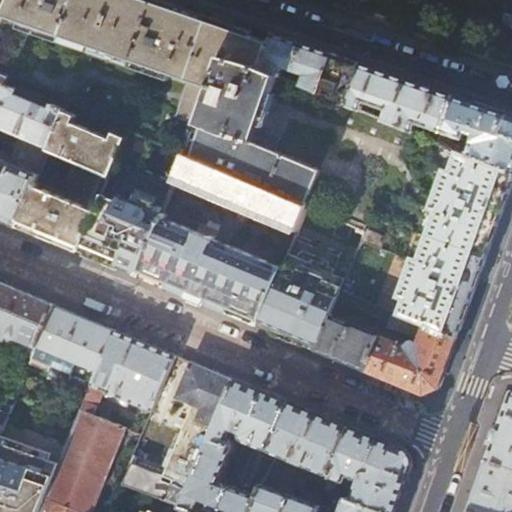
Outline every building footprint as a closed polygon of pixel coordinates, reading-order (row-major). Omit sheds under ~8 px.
[(303,86),(280,76),(263,69),(272,43),(220,25),(170,7),(148,0),(10,0),(0,22),(0,73),(8,77),(21,83),(56,98),(68,103),(131,129),(187,153),(307,204),(367,229),(355,258),(342,291),(409,318),(470,155),(451,147),(440,143),(414,132),(387,120),(363,111),(348,105),(331,97),(321,93),(303,86)] [(275,33),(272,43),(263,69),(280,76),(284,67),(307,75),(303,86),(321,93),(324,86),(335,54),(298,41),(275,33)] [(349,59),(335,54),(324,86),(334,90),(331,97),(348,105),(362,63),(349,59)] [(403,77),(362,63),(348,105),(363,111),(366,102),(390,111),(387,120),(414,132),(418,123),(443,132),(455,95),(403,77)] [(0,97),(8,77),(0,73),(0,97)] [(14,97),(21,83),(8,77),(0,97),(0,124),(51,146),(65,110),(68,103),(56,98),(50,112),(44,109),(44,108),(22,98),(22,100),(14,97)] [(511,114),(476,102),(455,95),(443,132),(440,143),(451,147),(455,136),(465,139),(467,132),(476,136),(470,155),(511,172),(511,114)] [(79,115),(65,110),(51,146),(49,149),(112,175),(128,136),(118,131),(115,138),(76,121),(79,115)] [(131,129),(128,136),(112,175),(106,187),(101,199),(96,211),(79,250),(103,260),(137,274),(162,216),(176,180),(187,153),(131,129)] [(187,153),(176,180),(296,231),(307,204),(187,153)] [(511,184),(511,172),(470,155),(409,318),(457,338),(467,310),(488,251),(511,188),(511,184)] [(0,217),(18,225),(35,184),(39,175),(0,158),(0,217)] [(96,211),(35,184),(18,225),(46,236),(79,250),(96,211)] [(96,197),(101,199),(106,187),(100,185),(96,197)] [(198,231),(162,216),(137,274),(197,299),(259,325),(282,266),(215,238),(218,231),(202,224),(198,231)] [(355,258),(295,233),(282,266),(259,325),(295,340),(319,349),(327,330),(332,315),(337,303),(342,291),(355,258)] [(18,290),(0,281),(0,439),(13,407),(3,403),(0,410),(0,331),(1,332),(0,333),(0,354),(8,358),(12,356),(13,355),(16,348),(29,353),(29,351),(31,353),(35,352),(36,352),(38,347),(55,305),(18,290)] [(342,291),(337,303),(388,323),(387,326),(420,339),(418,343),(413,341),(407,343),(406,345),(332,315),(327,330),(319,349),(376,373),(426,394),(439,388),(455,344),(457,338),(409,318),(342,291)] [(83,316),(55,305),(38,347),(36,352),(31,364),(51,371),(48,379),(63,386),(68,388),(71,381),(91,389),(115,330),(83,316)] [(83,410),(100,416),(106,401),(101,400),(105,391),(153,410),(176,355),(139,340),(115,330),(91,389),(83,410)] [(213,426),(216,428),(236,380),(212,370),(192,362),(176,397),(190,403),(188,406),(193,408),(194,405),(202,409),(197,420),(213,426)] [(218,511),(253,511),(265,484),(267,478),(275,459),(267,455),(290,402),(253,387),(236,380),(216,428),(213,436),(183,507),(197,511),(200,511),(204,502),(220,508),(218,511)] [(511,389),(509,398),(493,446),(488,459),(511,467),(511,389)] [(322,416),(290,402),(267,455),(275,459),(267,478),(274,481),(277,479),(283,465),(281,461),(276,459),(278,454),(330,476),(350,428),(322,416)] [(100,416),(83,410),(62,462),(41,511),(93,511),(127,427),(100,416)] [(152,413),(122,484),(161,499),(169,502),(173,503),(183,507),(213,436),(209,434),(196,428),(192,437),(183,433),(185,428),(152,413)] [(192,437),(196,428),(186,424),(185,428),(183,433),(192,437)] [(376,438),(350,428),(330,476),(327,491),(336,494),(341,480),(348,483),(351,477),(361,481),(353,500),(386,511),(395,511),(405,486),(412,464),(406,451),(376,438)] [(0,439),(0,509),(8,511),(41,511),(62,462),(0,439)] [(511,511),(511,467),(488,459),(479,486),(470,511),(511,511)] [(265,484),(253,511),(320,511),(323,504),(265,484)] [(386,511),(353,500),(346,498),(341,511),(321,511),(320,511),(386,511)] [(165,511),(169,502),(161,499),(157,508),(165,511)] [(197,511),(183,507),(173,503),(171,511),(174,511),(145,511),(142,511),(141,511),(197,511)]
